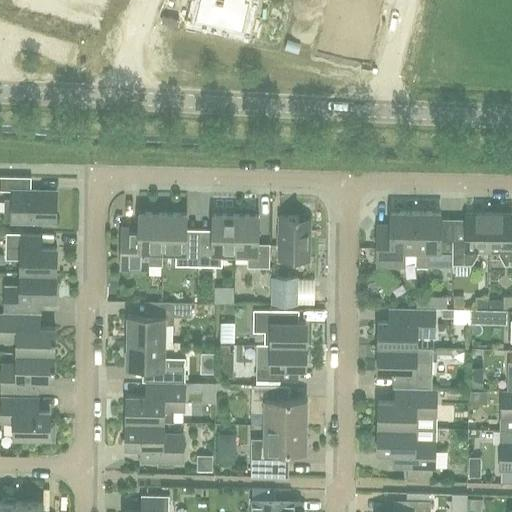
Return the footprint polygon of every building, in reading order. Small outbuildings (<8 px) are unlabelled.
[(37,0),(34,12),(61,20),(66,0),(37,0)] [(66,0),(61,20),(87,29),(95,3),(107,7),(108,0),(66,0)] [(199,0),(194,23),(241,34),(248,5),(244,4),(244,0),(199,0)] [(287,10),(289,0),(265,0),(264,5),(287,10)] [(320,46),(320,48),(369,59),(369,57),(367,57),(379,7),(381,7),(381,5),(360,0),(333,0),(322,46),(320,46)] [(0,190),(13,191),(12,221),(56,222),(56,191),(31,191),(31,177),(0,176),(0,190)] [(416,250),(417,211),(391,211),(391,228),(378,228),(377,266),(404,267),(405,250),(416,250)] [(441,212),(417,211),(416,250),(416,267),(428,267),(452,267),(452,240),(452,238),(440,238),(441,212)] [(162,252),(163,213),(139,213),(138,241),(125,240),(125,268),(148,269),(148,265),(162,265),(162,252)] [(187,214),(163,213),(162,252),(176,252),(175,265),(199,266),(199,242),(186,242),(187,214)] [(489,252),(489,213),(466,213),(465,241),(452,240),(452,267),(452,265),(472,265),(478,254),(478,252),(489,252)] [(511,228),(511,213),(489,213),(489,252),(499,252),(499,255),(505,265),(511,265),(511,240),(511,241),(511,228)] [(235,253),(236,215),(213,214),(212,242),(199,242),(199,266),(222,266),(222,253),(235,253)] [(259,215),(236,215),(235,253),(248,254),(247,267),(270,268),(270,244),(258,243),(259,215)] [(299,216),(280,216),(279,259),(309,260),(310,219),(299,219),(299,216)] [(21,259),(20,273),(56,274),(57,248),(33,247),(33,233),(6,232),(6,259),(21,259)] [(56,300),(56,274),(20,273),(20,285),(5,284),(5,298),(4,312),(25,313),(31,313),(32,299),(56,300)] [(298,304),(298,278),(272,278),(272,304),(298,304)] [(313,307),(327,307),(327,292),(313,292),(313,307)] [(165,342),(166,316),(191,317),(192,302),(156,302),(155,316),(128,315),(127,341),(165,342)] [(379,321),(379,347),(433,348),(416,348),(416,336),(419,334),(434,334),(435,308),(407,307),(406,322),(379,321)] [(253,332),(264,332),(264,344),(257,344),(257,345),(306,345),(307,322),(281,322),(281,310),(253,310),(253,332)] [(25,327),(25,313),(4,312),(0,312),(0,336),(8,337),(8,341),(17,341),(17,353),(55,354),(55,328),(25,327)] [(165,359),(165,342),(127,341),(127,367),(150,368),(150,382),(156,382),(185,382),(185,360),(165,359)] [(306,368),(306,345),(257,345),(257,357),(256,380),(281,380),(281,368),(306,368)] [(432,388),(433,360),(433,359),(435,357),(435,351),(433,349),(433,348),(379,347),(378,373),(405,373),(405,387),(409,388),(432,388)] [(54,380),(55,354),(17,353),(16,364),(11,369),(2,369),(2,392),(28,393),(28,379),(54,380)] [(476,356),(479,374),(490,373),(487,355),(476,356)] [(477,380),(477,396),(492,395),(491,380),(477,380)] [(184,405),(185,382),(156,382),(156,396),(126,395),(126,421),(164,422),(164,421),(174,421),(174,412),(184,412),(184,405)] [(306,425),(306,399),(280,399),(280,385),(252,385),(252,411),(266,411),(266,425),(306,425)] [(437,388),(432,388),(409,388),(409,402),(378,401),(378,427),(416,428),(416,416),(436,417),(437,388)] [(511,389),(507,390),(501,390),(501,418),(511,418),(511,389)] [(26,399),(2,399),(2,421),(14,421),(13,436),(33,436),(33,440),(53,440),(54,424),(50,424),(50,411),(26,411),(26,399)] [(164,433),(164,422),(126,421),(125,447),(155,448),(155,462),(183,462),(183,438),(172,438),(172,434),(164,433)] [(305,451),(306,425),(266,425),(265,439),(251,438),(251,465),(251,477),(279,478),(279,465),(279,451),(305,451)] [(415,439),(416,428),(378,427),(377,453),(408,454),(408,468),(410,468),(410,481),(429,481),(430,468),(435,468),(436,440),(415,439)] [(511,441),(500,442),(500,470),(511,469),(511,441)] [(124,511),(169,511),(169,495),(145,495),(145,505),(142,508),(142,511),(124,511)] [(253,499),(252,511),(285,511),(276,511),(277,500),(253,499)] [(430,511),(431,500),(404,500),(403,511),(430,511)] [(0,511),(16,511),(16,501),(16,503),(0,502),(0,511)] [(42,511),(43,501),(16,501),(16,511),(42,511)]
